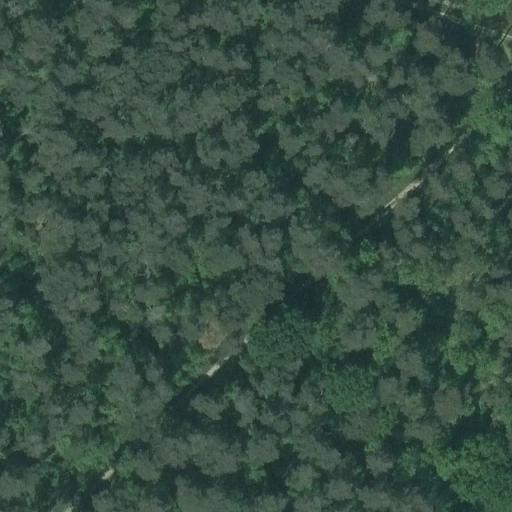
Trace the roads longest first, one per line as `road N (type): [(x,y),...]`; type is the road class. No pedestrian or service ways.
road 1 (track): [(65,511),(511,92)]
road 2 (track): [(511,41),(390,0)]
